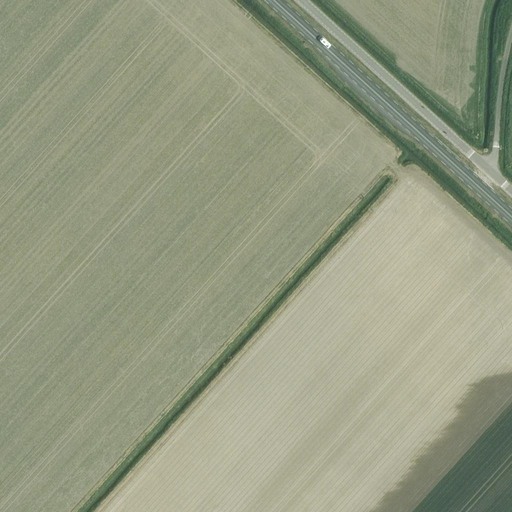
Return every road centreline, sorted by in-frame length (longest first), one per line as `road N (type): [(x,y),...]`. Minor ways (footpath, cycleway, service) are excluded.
road 1 (primary): [(478,187),(272,0)]
road 2 (unclassified): [(491,173),(301,0)]
road 3 (unclassified): [(491,173),(511,31)]
